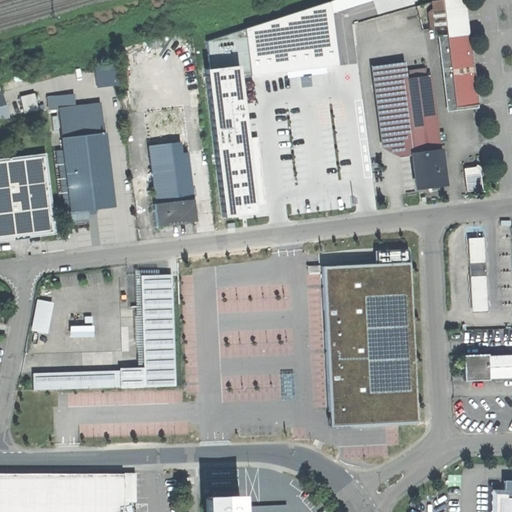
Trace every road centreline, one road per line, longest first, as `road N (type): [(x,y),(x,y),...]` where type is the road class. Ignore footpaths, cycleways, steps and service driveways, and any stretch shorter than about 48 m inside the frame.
road 1 (residential): [(22,266),(436,212)]
road 2 (residential): [(362,501),(337,472),(291,452),(0,460)]
road 3 (residential): [(436,212),(442,444)]
road 4 (residential): [(22,266),(25,293),(0,426)]
